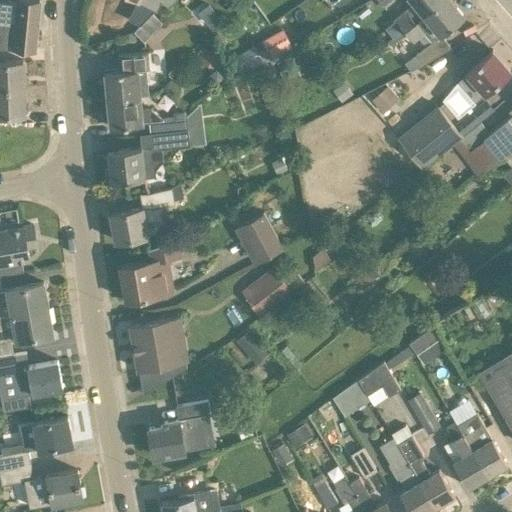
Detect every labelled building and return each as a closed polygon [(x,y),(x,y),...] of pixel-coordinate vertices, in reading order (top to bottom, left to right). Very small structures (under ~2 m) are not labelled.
[(0,19),(18,21),(18,24),(37,26),(39,0),(19,0),(20,1),(13,0),(1,0),(0,9),(0,19)] [(170,6),(175,0),(138,0),(138,1),(157,10),(161,1),(170,6)] [(411,0),(416,5),(397,21),(405,30),(442,0),(411,0)] [(442,35),(465,16),(451,0),(442,0),(405,30),(408,34),(414,41),(425,32),(432,41),(405,63),(411,71),(451,47),(442,35)] [(144,41),(162,23),(152,13),(134,32),(144,41)] [(0,45),(35,49),(37,26),(18,24),(18,21),(0,19),(0,45)] [(262,40),(272,58),(293,46),(283,29),(262,40)] [(100,41),(97,32),(88,34),(90,44),(100,41)] [(222,53),(203,48),(199,64),(219,69),(222,53)] [(477,102),(511,71),(493,50),(458,81),(477,102)] [(149,95),(147,69),(151,68),(157,67),(156,51),(118,54),(119,70),(105,72),(108,99),(140,96),(149,95)] [(0,88),(24,88),(23,60),(0,60),(0,88)] [(352,93),(343,82),(333,90),(342,101),(352,93)] [(399,99),(388,86),(372,100),(382,112),(399,99)] [(0,114),(25,114),(24,88),(0,88),(0,114)] [(151,108),(141,109),(140,96),(108,99),(110,127),(142,124),(142,123),(150,122),(151,133),(175,130),(188,114),(186,115),(186,111),(174,112),(174,116),(162,117),(151,108)] [(438,104),(397,137),(423,168),(455,143),(454,142),(481,121),(494,110),(485,100),(454,124),(451,120),(457,114),(446,101),(440,106),(438,104)] [(511,108),(509,111),(511,114),(511,115),(490,133),(481,121),(454,142),(455,143),(479,174),(503,156),(511,148),(511,108)] [(177,147),(190,146),(188,129),(175,130),(151,133),(152,146),(142,147),(108,151),(110,165),(107,165),(107,179),(111,179),(111,181),(145,178),(143,162),(164,160),(163,149),(177,147)] [(511,148),(503,156),(511,167),(504,173),(511,184),(511,148)] [(286,168),(281,158),(271,163),(276,172),(286,168)] [(116,241),(162,232),(158,215),(162,214),(161,206),(175,204),(174,199),(172,188),(148,194),(151,207),(145,208),(144,207),(111,213),(116,241)] [(284,247),(265,211),(238,225),(257,262),(284,247)] [(0,230),(0,275),(24,271),(22,259),(30,258),(26,238),(35,236),(33,225),(0,230)] [(173,291),(168,259),(182,257),(178,233),(149,248),(151,260),(121,265),(124,284),(128,283),(131,299),(173,291)] [(323,250),(314,257),(316,272),(331,261),(323,250)] [(251,320),(290,290),(304,280),(293,265),(279,275),(274,270),(243,294),(253,307),(245,313),(251,320)] [(0,316),(2,316),(48,308),(44,282),(2,290),(0,277),(0,316)] [(308,285),(302,290),(296,295),(308,309),(314,304),(320,299),(308,285)] [(48,308),(2,316),(6,339),(0,339),(0,356),(14,354),(11,340),(53,333),(48,308)] [(186,367),(178,316),(131,325),(139,370),(145,369),(149,391),(186,367)] [(417,352),(441,336),(434,325),(409,341),(417,352)] [(260,342),(248,329),(235,339),(247,353),(260,342)] [(390,368),(407,358),(415,353),(409,345),(386,361),(390,368)] [(511,352),(479,371),(511,426),(511,352)] [(14,354),(0,356),(0,369),(13,367),(19,396),(63,388),(58,360),(25,366),(22,353),(14,354)] [(357,380),(366,395),(382,385),(387,391),(389,395),(400,389),(401,388),(392,373),(390,368),(386,361),(385,360),(383,361),(357,380)] [(345,416),(370,400),(366,395),(357,380),(334,397),(341,408),(345,416)] [(428,433),(441,426),(421,391),(408,399),(428,433)] [(341,408),(334,397),(320,405),(327,416),(341,408)] [(209,413),(207,401),(176,406),(179,418),(148,424),(154,456),(207,446),(201,414),(209,413)] [(488,475),(508,464),(492,438),(481,444),(472,428),(473,428),(465,415),(455,421),(488,475)] [(68,416),(34,423),(39,447),(39,450),(73,444),(68,416)] [(253,435),(248,421),(236,425),(241,439),(253,435)] [(469,487),(488,475),(455,421),(446,427),(453,439),(444,445),(454,461),(453,461),(469,487)] [(294,446),(311,436),(304,424),(286,434),(294,446)] [(455,495),(439,469),(428,475),(421,463),(424,454),(408,428),(393,437),(436,507),(455,495)] [(426,511),(436,507),(393,437),(379,445),(390,463),(388,464),(397,479),(399,478),(406,489),(400,492),(412,511),(426,511)] [(291,458),(283,443),(272,449),(280,464),(291,458)] [(364,479),(376,471),(362,447),(350,455),(364,479)] [(0,470),(31,465),(28,450),(2,455),(0,455),(0,470)] [(54,503),(83,497),(78,470),(34,478),(31,465),(0,470),(0,474),(2,485),(26,481),(32,506),(53,502),(54,503)] [(345,477),(332,484),(347,509),(349,511),(366,511),(348,483),(345,477)] [(392,511),(386,500),(376,506),(358,478),(350,482),(348,483),(366,511),(392,511)] [(328,508),(338,502),(325,480),(325,481),(315,486),(328,508)] [(164,511),(243,511),(242,501),(220,505),(217,489),(179,495),(179,499),(163,502),(164,511)]
